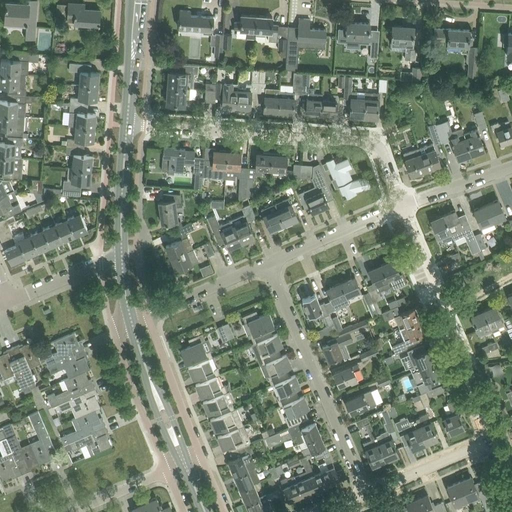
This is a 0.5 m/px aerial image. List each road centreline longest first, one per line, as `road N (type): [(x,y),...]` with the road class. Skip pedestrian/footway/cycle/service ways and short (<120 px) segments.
road 1 (residential): [(400,207),(383,154),(364,140),(127,125)]
road 2 (residential): [(496,439),(400,207)]
road 3 (unclassified): [(365,493),(266,264)]
road 4 (secondary): [(131,320),(160,421),(185,463)]
road 5 (secondary): [(185,463),(131,320)]
road 6 (unclassified): [(203,456),(145,315)]
road 7 (residential): [(266,264),(400,207)]
road 8 (residential): [(115,336),(166,471)]
road 9 (residential): [(365,493),(496,439)]
road 10 (residential): [(145,315),(266,264)]
road 11 (secondary): [(120,256),(127,125)]
